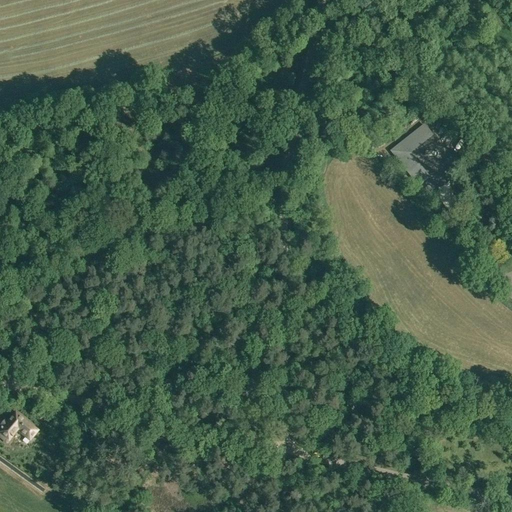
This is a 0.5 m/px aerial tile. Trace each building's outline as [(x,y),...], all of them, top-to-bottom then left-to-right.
[(422,143),(433,134),(424,122),(413,131),(422,143)] [(480,147),(474,157),(487,166),(494,157),(480,147)] [(408,173),(417,184),(429,174),(420,163),(408,173)] [(49,410),(39,407),(36,415),(40,417),(40,420),(45,421),(49,410)] [(0,426),(3,428),(0,431),(0,437),(8,443),(18,431),(31,441),(39,430),(16,412),(7,422),(5,420),(0,426)]
